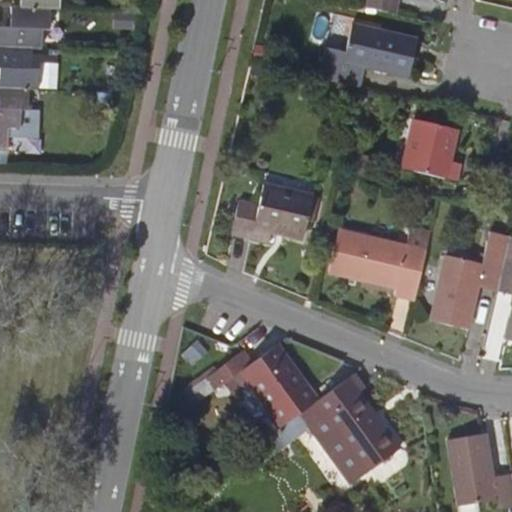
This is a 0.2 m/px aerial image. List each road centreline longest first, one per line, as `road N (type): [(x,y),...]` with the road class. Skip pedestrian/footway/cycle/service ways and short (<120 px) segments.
road 1 (residential): [(511,393),(458,387),(148,264)]
road 2 (tertiary): [(148,264),(96,511)]
road 3 (tertiary): [(203,0),(160,204)]
road 4 (residential): [(160,204),(0,198)]
